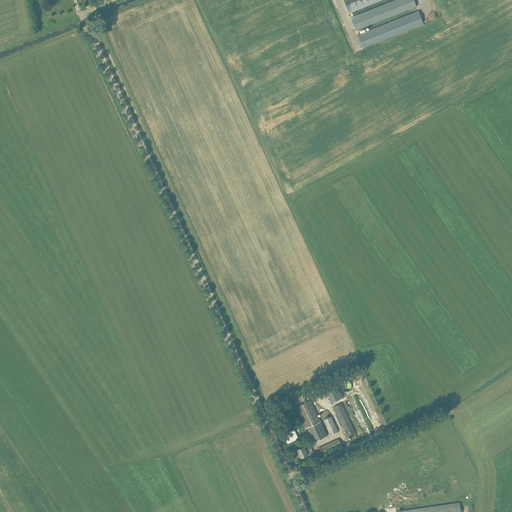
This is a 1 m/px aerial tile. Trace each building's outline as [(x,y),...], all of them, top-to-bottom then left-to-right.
[(343,0),(349,13),(382,0),(343,0)] [(416,6),(413,0),(394,0),(350,18),(355,30),(416,6)] [(418,11),(357,35),(363,48),(423,24),(418,11)] [(340,385),(340,386),(340,387),(341,387),(341,388),(341,389),(342,389),(342,390),(343,390),(344,391),(345,391),(346,391),(347,391),(348,391),(349,390),(350,389),(351,388),(351,387),(351,386),(351,385),(351,384),(351,383),(350,382),(349,381),(348,381),(348,380),(347,380),(346,380),(345,380),(344,380),(344,381),(343,381),(342,381),(342,382),(341,382),(341,383),(341,384),(340,385)] [(331,403),(343,397),(336,383),(324,388),(331,403)] [(296,407),(306,428),(307,427),(314,442),(327,436),(317,414),(311,399),(296,407)] [(341,403),(333,406),(348,437),(350,436),(352,440),(357,437),(355,433),(341,403)] [(331,416),(324,420),(330,434),(338,431),(331,416)] [(283,433),(288,443),(298,439),(293,428),(283,433)] [(341,445),(338,439),(319,448),(322,454),(341,445)] [(297,450),(301,458),(311,453),(307,445),(297,450)] [(460,511),(459,502),(396,511),(460,511)]
